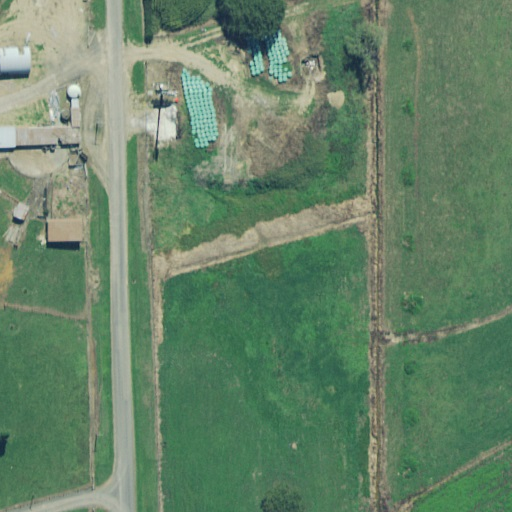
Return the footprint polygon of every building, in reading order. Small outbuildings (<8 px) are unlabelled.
[(0,73),(26,73),(26,47),(0,47),(0,73)] [(81,91),(74,83),(65,92),(72,99),(81,91)] [(69,128),(78,128),(78,110),(69,110),(69,128)] [(0,148),(14,148),(13,128),(0,128),(0,148)] [(78,128),(69,128),(20,129),(21,146),(79,144),(78,128)] [(27,208),(16,204),(11,217),(22,221),(27,208)] [(79,220),(45,220),(45,242),(79,242),(79,220)]
